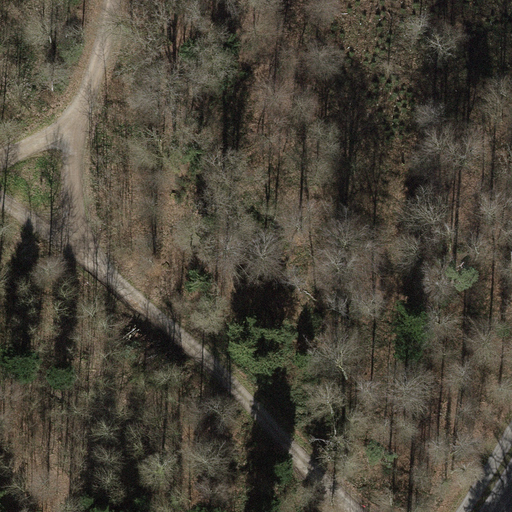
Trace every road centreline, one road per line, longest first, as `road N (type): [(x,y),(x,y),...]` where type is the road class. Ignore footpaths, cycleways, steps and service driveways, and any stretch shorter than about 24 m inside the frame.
road 1 (track): [(0,192),(88,254),(363,511)]
road 2 (track): [(0,160),(72,121),(114,0)]
road 3 (track): [(72,121),(72,211),(88,254)]
